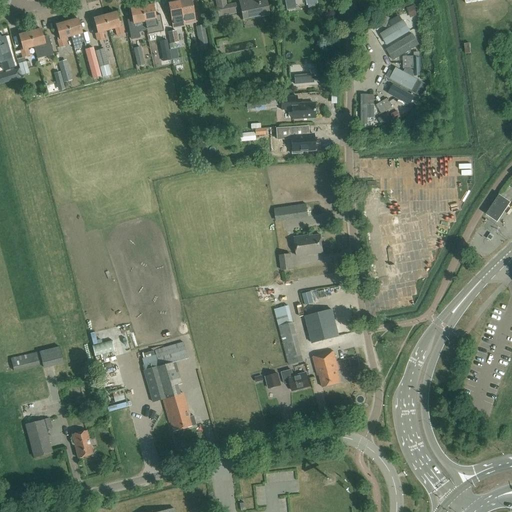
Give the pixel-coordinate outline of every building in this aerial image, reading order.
[(168,0),(169,3),(168,3),(173,28),(185,26),(184,25),(179,0),(168,0)] [(179,0),(184,25),(195,23),(190,0),(179,0)] [(220,0),(215,1),(217,8),(216,8),(218,17),(241,13),(242,20),(268,15),(265,0),(247,0),(238,2),(239,3),(226,6),(224,0),(220,0)] [(284,0),(286,10),(295,9),(293,0),(284,0)] [(153,5),(141,7),(144,22),(145,22),(146,30),(147,35),(163,31),(160,15),(155,16),(153,5)] [(132,20),(128,21),(131,39),(139,38),(138,32),(146,30),(145,22),(144,22),(141,7),(130,9),(132,20)] [(115,12),(104,15),(109,31),(115,29),(117,36),(124,34),(122,27),(119,27),(115,12)] [(104,15),(93,18),(97,33),(95,34),(97,41),(104,39),(102,32),(109,31),(104,15)] [(379,25),(385,28),(390,18),(384,15),(379,25)] [(405,18),(378,35),(387,48),(412,31),(405,18)] [(78,19),(67,22),(71,37),(75,49),(82,47),(81,43),(84,42),(82,34),(78,19)] [(67,22),(56,25),(60,40),(57,40),(59,47),(66,45),(64,39),(71,37),(67,22)] [(204,25),(196,27),(198,39),(200,38),(202,48),(208,47),(206,37),(204,25)] [(40,29),(29,32),(34,47),(37,59),(53,54),(49,37),(43,39),(40,29)] [(166,32),(169,45),(178,43),(176,31),(166,32)] [(29,32),(18,35),(23,50),(20,51),(22,58),(29,56),(27,49),(34,47),(29,32)] [(414,32),(385,50),(393,62),(422,45),(414,32)] [(0,63),(1,63),(3,70),(14,67),(5,37),(0,37),(0,63)] [(167,41),(159,42),(162,55),(169,54),(167,41)] [(140,47),(133,49),(137,66),(144,64),(140,47)] [(93,48),(85,50),(91,71),(99,69),(93,48)] [(104,50),(95,52),(102,77),(111,75),(104,50)] [(65,59),(56,61),(58,71),(67,69),(65,59)] [(20,64),(22,73),(28,72),(26,62),(20,64)] [(51,66),(55,79),(60,78),(56,65),(51,66)] [(416,79),(391,67),(385,77),(411,90),(416,79)] [(18,70),(8,73),(10,80),(20,77),(18,70)] [(297,78),(298,91),(312,90),(311,77),(297,78)] [(409,95),(383,81),(378,89),(404,103),(409,95)] [(375,94),(360,95),(360,127),(375,126),(375,94)] [(278,96),(255,97),(255,107),(265,106),(265,102),(279,101),(278,96)] [(281,98),(281,110),(292,110),(292,120),(315,119),(314,104),(297,105),(296,97),(281,98)] [(387,99),(382,102),(387,111),(392,108),(387,99)] [(387,111),(382,102),(376,105),(381,114),(387,111)] [(302,154),(301,152),(315,151),(314,135),(296,136),(296,130),(282,130),(283,137),(291,137),(293,155),(302,154)] [(493,219),(497,222),(510,203),(506,199),(499,195),(486,214),(493,219)] [(276,222),(308,217),(306,204),(274,209),(276,222)] [(322,252),(320,235),(310,236),(310,235),(294,237),(296,256),(322,252)] [(282,271),(293,269),(291,253),(279,255),(282,271)] [(314,303),(311,292),(302,294),(305,305),(314,303)] [(306,318),(312,343),(339,336),(332,311),(306,318)] [(279,326),(282,341),(297,337),(293,322),(279,326)] [(143,370),(152,402),(162,399),(169,422),(170,422),(173,431),(196,424),(193,415),(190,416),(183,393),(180,394),(177,386),(181,384),(174,362),(187,358),(183,342),(154,350),(159,366),(143,370)] [(60,346),(39,351),(42,364),(43,366),(63,361),(60,346)] [(39,351),(11,357),(13,370),(42,364),(39,351)] [(344,361),(343,352),(335,353),(337,362),(344,361)] [(341,383),(337,370),(338,370),(334,354),(314,359),(318,375),(319,374),(322,388),(341,383)] [(277,360),(279,368),(287,366),(285,358),(277,360)] [(293,376),(291,370),(282,373),(285,384),(290,383),(292,391),(310,387),(306,373),(293,376)] [(44,373),(46,387),(54,385),(52,372),(44,373)] [(278,374),(266,377),(269,388),(281,385),(278,374)] [(34,457),(51,453),(45,429),(52,428),(50,418),(43,420),(25,424),(34,457)] [(78,459),(93,456),(87,430),(72,434),(78,459)] [(89,487),(98,484),(96,476),(87,479),(89,487)]
